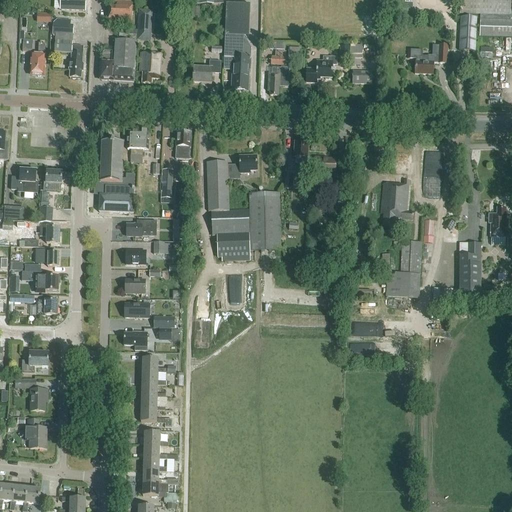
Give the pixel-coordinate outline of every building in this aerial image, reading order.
[(85,12),(85,0),(61,0),(61,11),(85,12)] [(132,0),(109,0),(109,25),(132,26),(132,0)] [(510,0),(460,0),(460,15),(480,16),(480,38),(511,38),(511,21),(510,21),(510,0)] [(393,16),(412,17),(412,4),(394,3),(393,16)] [(191,9),(191,19),(202,19),(202,9),(191,9)] [(152,11),(139,10),(137,41),(151,42),(152,11)] [(477,18),(460,18),(459,51),(476,52),(477,18)] [(83,48),(72,47),(73,26),(54,25),(53,34),(56,34),(55,53),(71,53),(71,64),(69,64),(68,71),(70,72),(69,79),(71,79),(72,80),(74,80),(75,79),(81,79),(81,72),(83,72),(83,65),(82,65),(83,54),(83,48)] [(136,42),(137,31),(120,30),(119,41),(136,42)] [(248,76),(248,70),(250,70),(251,50),(244,37),(229,36),(225,36),(223,71),(233,71),(233,75),(232,90),(234,90),(235,92),(238,92),(239,91),(241,91),(242,93),(245,93),(246,91),(248,91),(248,76)] [(32,40),(23,40),(23,53),(32,53),(32,40)] [(134,81),(136,43),(115,42),(114,65),(111,64),(111,53),(104,52),(102,54),(102,64),(101,64),(100,81),(101,81),(101,82),(106,82),(106,81),(113,82),(113,80),(134,81)] [(45,45),(44,45),(39,45),(39,56),(32,56),(32,61),(30,61),(30,67),(31,67),(31,75),(36,76),(37,78),(40,78),(42,76),(43,76),(44,68),(45,68),(46,62),(44,61),(45,45)] [(362,46),(350,46),(350,66),(361,66),(361,60),(362,60),(362,46)] [(432,76),(433,64),(446,64),(446,46),(438,46),(438,57),(427,56),(427,58),(421,58),(421,52),(407,52),(407,60),(415,60),(415,63),(414,75),(432,76)] [(349,56),(349,47),(340,47),(340,56),(349,56)] [(493,57),(493,48),(481,48),(481,58),(493,57)] [(271,57),(271,65),(285,66),(286,52),(275,52),(275,57),(271,57)] [(160,80),(161,55),(141,54),(140,73),(143,73),(143,84),(151,84),(152,80),(160,80)] [(306,69),(305,84),(316,84),(316,78),(324,79),(325,81),(329,81),(331,79),(332,66),(336,66),(337,58),(323,57),(322,62),(317,62),(317,70),(306,69)] [(220,75),(221,62),(209,62),(209,70),(194,69),(193,84),(211,85),(212,74),(220,75)] [(281,69),(279,69),(272,68),(272,75),(268,75),(267,92),(270,92),(269,96),(278,97),(279,86),(282,87),(282,75),(281,75),(281,69)] [(373,73),(353,72),(352,85),(372,86),(373,73)] [(142,164),(143,151),(148,151),(149,132),(147,132),(145,130),(144,130),(142,131),(140,132),(140,133),(128,133),(127,150),(131,151),(130,164),(142,164)] [(189,161),(189,148),(190,148),(191,141),(190,141),(190,133),(184,133),(185,132),(180,132),(180,133),(178,133),(177,142),(176,142),(176,148),(177,148),(176,160),(189,161)] [(100,183),(94,183),(93,197),(100,197),(99,214),(133,215),(134,198),(134,176),(126,175),(126,180),(122,180),(123,144),(102,143),(100,183)] [(310,160),(306,159),(307,144),(296,143),(295,152),(294,152),(294,157),(295,157),(295,158),(299,158),(298,173),(305,173),(309,174),(310,160)] [(222,263),(249,262),(249,242),(248,211),(229,212),(228,181),(240,180),(239,175),(250,174),(250,172),(257,172),(257,157),(239,158),(239,166),(227,166),(227,163),(206,163),(208,213),(212,213),(212,236),(217,236),(217,243),(217,260),(222,259),(222,263)] [(335,177),(336,161),(335,160),(335,162),(323,161),(323,160),(315,159),(314,177),(321,178),(321,175),(334,176),(334,177),(335,177)] [(12,178),(11,191),(38,192),(38,184),(35,184),(36,171),(21,170),(20,179),(12,178)] [(162,198),(173,198),(173,170),(162,170),(162,198)] [(61,185),(62,174),(46,173),(46,185),(46,192),(52,193),(55,185),(61,185)] [(285,173),(285,187),(293,187),(293,173),(285,173)] [(309,176),(301,176),(300,191),(308,191),(309,176)] [(413,213),(409,213),(407,213),(410,182),(404,182),(404,186),(383,185),(380,215),(383,215),(382,228),(394,229),(395,221),(413,222),(413,213)] [(343,205),(344,188),(336,188),(336,205),(343,205)] [(250,252),(281,251),(280,194),(249,194),(250,252)] [(41,195),(41,205),(49,205),(49,196),(41,195)] [(41,208),(40,223),(51,224),(52,209),(41,208)] [(505,221),(505,210),(497,210),(497,215),(489,215),(489,222),(491,222),(491,238),(491,246),(505,246),(505,238),(507,238),(507,221),(505,221)] [(176,219),(182,222),(186,215),(180,212),(176,219)] [(433,244),(433,237),(434,222),(425,221),(424,237),(424,244),(433,244)] [(184,222),(175,222),(175,241),(184,241),(184,222)] [(13,223),(3,223),(2,231),(12,232),(13,223)] [(157,223),(138,223),(137,226),(127,226),(127,237),(142,237),(142,233),(156,233),(157,223)] [(59,245),(60,230),(47,229),(47,230),(41,229),(40,237),(47,237),(47,244),(59,245)] [(422,243),(402,242),(402,243),(394,243),(393,248),(402,248),(400,274),(394,273),(394,276),(390,275),(390,255),(382,255),(382,267),(373,267),(373,263),(366,263),(366,279),(387,279),(385,297),(410,300),(412,276),(421,276),(422,243)] [(165,243),(154,243),(154,255),(171,255),(171,245),(165,245),(165,243)] [(467,256),(459,256),(459,304),(481,305),(482,244),(467,244),(467,256)] [(36,251),(36,264),(48,264),(48,268),(59,268),(59,254),(49,254),(49,251),(36,251)] [(146,266),(146,252),(127,252),(127,266),(146,266)] [(23,264),(12,263),(12,271),(22,272),(23,264)] [(41,266),(26,266),(26,272),(22,272),(22,281),(35,282),(34,294),(45,294),(45,292),(58,292),(59,278),(46,278),(46,273),(41,273),(41,266)] [(145,295),(145,281),(126,281),(126,295),(145,295)] [(434,288),(433,305),(452,306),(453,289),(434,288)] [(34,297),(10,296),(10,304),(34,304),(34,297)] [(58,301),(36,301),(36,317),(45,317),(45,316),(58,316),(58,301)] [(125,305),(125,319),(150,319),(150,305),(125,305)] [(175,330),(175,319),(167,319),(154,318),(154,329),(167,330),(175,330)] [(357,323),(357,336),(372,336),(372,323),(357,323)] [(171,330),(159,330),(159,342),(171,342),(171,330)] [(147,334),(144,334),(138,334),(138,335),(125,335),(125,346),(134,347),(134,352),(147,352),(147,334)] [(49,368),(49,354),(30,354),(30,362),(23,362),(23,374),(35,375),(35,368),(49,368)] [(143,373),(158,373),(166,374),(166,370),(158,369),(158,360),(143,360),(143,373)] [(158,381),(158,373),(143,373),(142,386),(158,386),(166,386),(166,382),(158,381)] [(15,389),(24,389),(31,390),(31,412),(46,412),(46,399),(48,399),(48,391),(36,391),(36,381),(15,382),(15,389)] [(142,398),(157,399),(166,399),(166,395),(158,394),(158,386),(142,386),(142,398)] [(157,407),(157,399),(142,398),(142,411),(157,412),(165,412),(165,407),(157,407)] [(157,412),(142,411),(141,423),(165,424),(165,420),(157,420),(157,412)] [(26,433),(26,442),(30,442),(30,450),(47,450),(47,429),(39,429),(39,421),(28,421),(28,433),(26,433)] [(160,447),(174,448),(174,444),(160,443),(160,434),(145,434),(145,446),(160,447)] [(160,447),(145,446),(144,459),(160,459),(160,460),(168,460),(168,456),(160,456),(160,447)] [(144,459),(144,471),(159,472),(159,473),(168,473),(168,469),(159,469),(160,460),(160,459),(144,459)] [(167,485),(168,481),(159,481),(159,473),(159,472),(144,471),(144,484),(159,484),(159,485),(167,485)] [(159,494),(159,485),(159,484),(144,484),(143,497),(167,498),(167,494),(159,494)] [(0,501),(0,510),(2,511),(3,502),(11,503),(14,503),(16,487),(3,486),(1,501),(0,501)] [(11,503),(10,511),(14,511),(15,503),(24,504),(27,504),(28,489),(16,487),(14,503),(11,503)] [(24,504),(22,511),(27,511),(28,504),(39,506),(41,490),(28,489),(27,504),(24,504)] [(70,511),(86,511),(86,499),(61,499),(61,503),(70,503),(70,511)]
